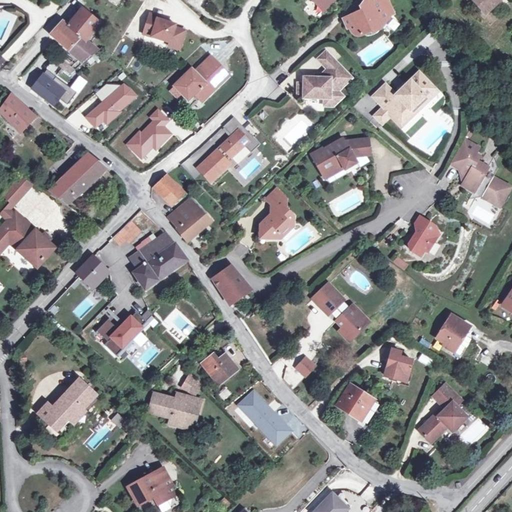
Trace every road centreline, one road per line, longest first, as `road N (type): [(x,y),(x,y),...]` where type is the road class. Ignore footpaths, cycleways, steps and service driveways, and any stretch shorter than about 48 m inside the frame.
road 1 (residential): [(202,272),(272,382),(344,455),(382,479),(452,498)]
road 2 (residential): [(202,272),(232,251),(264,282),(403,206),(421,185)]
road 3 (residential): [(141,191),(256,79),(235,27),(258,0)]
road 4 (residential): [(0,346),(141,191)]
road 5 (residential): [(0,80),(103,152),(141,191)]
